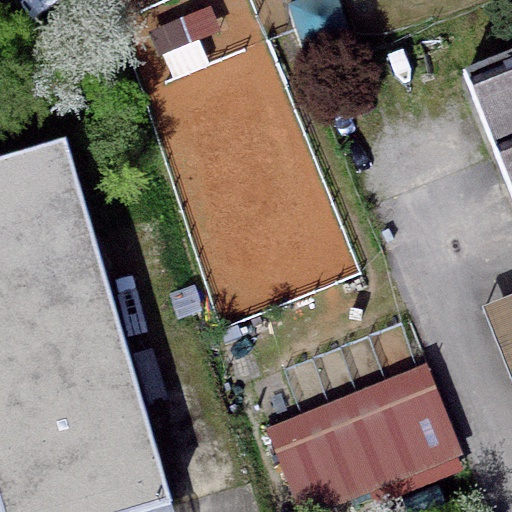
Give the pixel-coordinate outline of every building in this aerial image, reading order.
[(354,283),(248,0),(117,0),(228,342),(354,283)] [(511,71),(463,90),(511,215),(511,71)] [(134,511),(163,503),(53,165),(0,181),(0,511),(134,511)] [(339,511),(453,468),(404,341),(259,398),(303,511),(339,511)] [(134,511),(165,511),(163,503),(134,511)]
